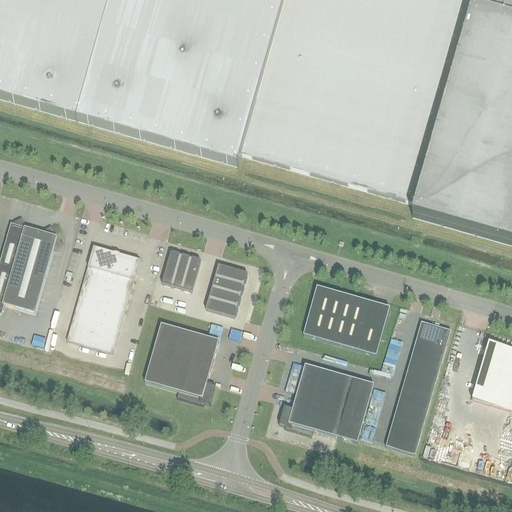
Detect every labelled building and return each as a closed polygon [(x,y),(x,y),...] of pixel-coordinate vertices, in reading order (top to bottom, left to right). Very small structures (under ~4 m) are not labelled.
[(511,0),(0,0),(0,100),(77,123),(76,124),(77,124),(77,123),(238,169),(237,170),(238,170),(241,158),(415,207),(415,208),(412,219),(511,247),(511,0)] [(43,235),(24,230),(20,221),(11,226),(0,264),(0,315),(3,307),(35,316),(53,253),(62,247),(51,230),(43,235)] [(94,250),(67,343),(113,357),(140,263),(121,258),(120,257),(120,256),(114,255),(114,256),(94,250)] [(171,254),(162,286),(172,289),(181,257),(171,254)] [(181,257),(172,289),(182,292),(191,259),(181,257)] [(191,259),(182,292),(192,294),(201,262),(191,259)] [(218,267),(215,278),(245,287),(248,276),(218,267)] [(215,278),(212,290),(241,298),(245,287),(215,278)] [(212,290),(209,301),(238,309),(241,298),(212,290)] [(316,296),(316,295),(315,295),(303,338),(376,359),(388,316),(387,317),(382,336),(363,331),(369,311),(316,296)] [(209,301),(205,312),(235,320),(238,309),(209,301)] [(415,458),(451,335),(421,326),(386,449),(415,458)] [(161,327),(145,385),(178,394),(177,400),(204,408),(205,405),(211,407),(216,390),(207,387),(219,344),(161,327)] [(511,409),(511,352),(489,346),(472,403),(510,414),(511,409)] [(293,411),(284,409),(279,427),(285,429),(284,431),(311,439),(313,434),(357,446),(374,388),(305,368),(293,411)]
